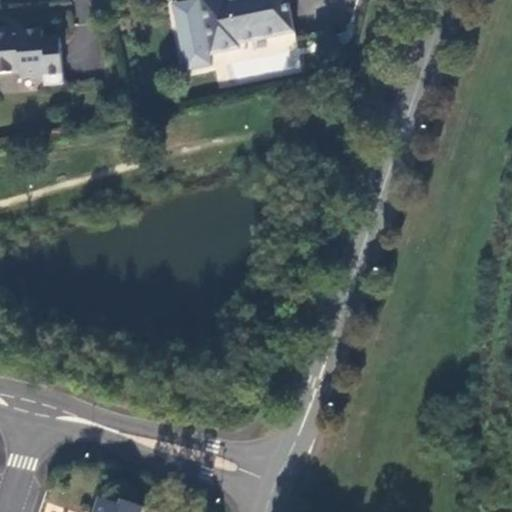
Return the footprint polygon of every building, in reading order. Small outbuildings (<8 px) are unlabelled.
[(212,55),(200,0),(198,0),(173,5),(186,72),(214,66),(212,55)] [(200,0),(212,55),(240,50),(239,45),(295,34),(287,0),(200,0)] [(45,86),(64,85),(61,39),(44,40),(43,31),(23,32),(23,35),(12,36),(12,30),(0,30),(0,73),(21,72),(22,79),(45,77),(45,86)] [(337,31),(317,35),(319,44),(338,41),(337,31)] [(143,511),(144,508),(123,501),(122,506),(99,498),(94,511),(143,511)]
